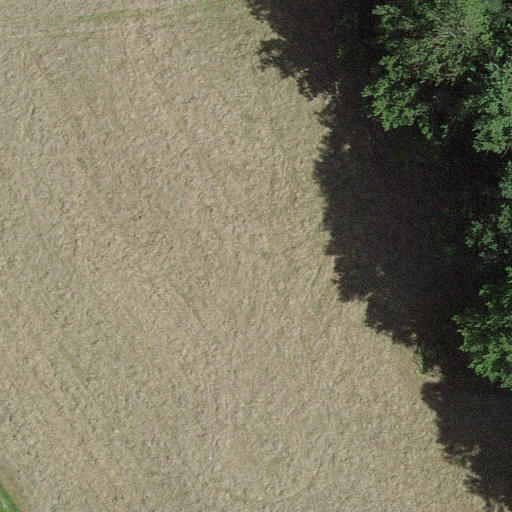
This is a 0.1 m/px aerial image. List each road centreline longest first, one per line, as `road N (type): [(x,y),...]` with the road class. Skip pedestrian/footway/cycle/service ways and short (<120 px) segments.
road 1 (track): [(0,25),(227,0)]
road 2 (track): [(373,0),(511,139)]
